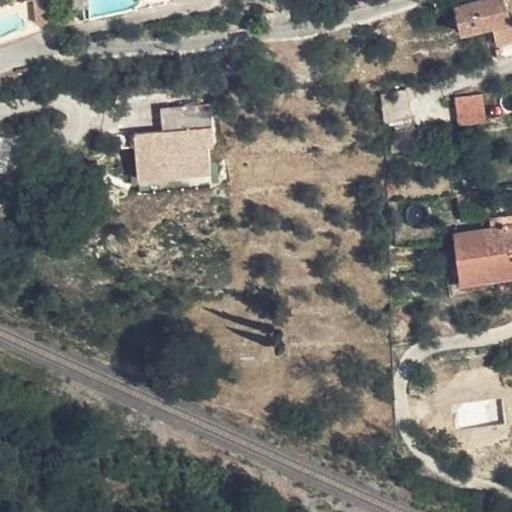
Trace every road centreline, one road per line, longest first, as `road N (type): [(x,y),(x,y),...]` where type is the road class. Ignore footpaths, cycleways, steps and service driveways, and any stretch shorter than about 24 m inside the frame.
road 1 (residential): [(403,0),(257,33),(0,59)]
road 2 (unknown): [(511,329),(436,349),(407,369),(405,388),(405,419),(421,452),(466,493),(511,505)]
